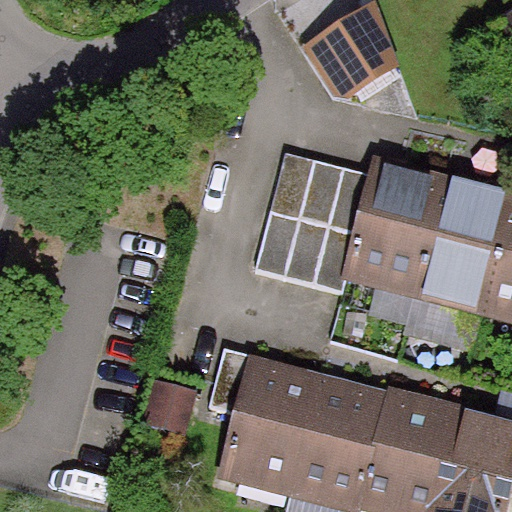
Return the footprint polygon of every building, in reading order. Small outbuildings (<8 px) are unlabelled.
[(376,11),(310,52),(340,102),(395,69),(376,11)] [(348,277),(374,180),(288,158),(259,269),(345,291),(348,277)] [(445,187),(376,169),(374,180),(348,277),(418,295),(445,187)] [(511,208),(511,204),(445,187),(418,295),(485,313),(511,208)] [(511,208),(485,313),(511,319),(511,208)] [(241,417),(254,368),(255,361),(225,353),(210,410),(241,417)] [(320,384),(254,368),(241,417),(227,476),(293,492),(320,384)] [(390,402),(320,384),(293,492),(362,510),(390,402)] [(434,511),(458,418),(390,402),(362,510),(371,511),(434,511)] [(505,511),(511,486),(511,432),(458,418),(434,511),(505,511)]
